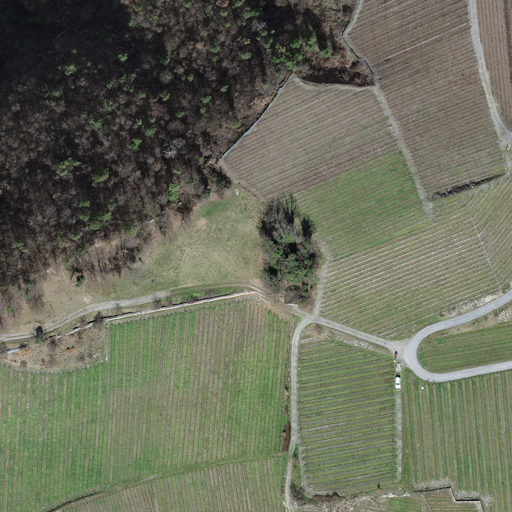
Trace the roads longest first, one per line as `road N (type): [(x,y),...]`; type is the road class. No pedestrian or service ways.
road 1 (track): [(311,317),(259,287),(225,283),(99,306),(0,337)]
road 2 (track): [(410,351),(311,317),(299,326),(291,511)]
road 3 (unclassified): [(511,295),(421,333),(410,351),(428,377),(511,365)]
road 4 (track): [(511,137),(499,127),(471,0)]
